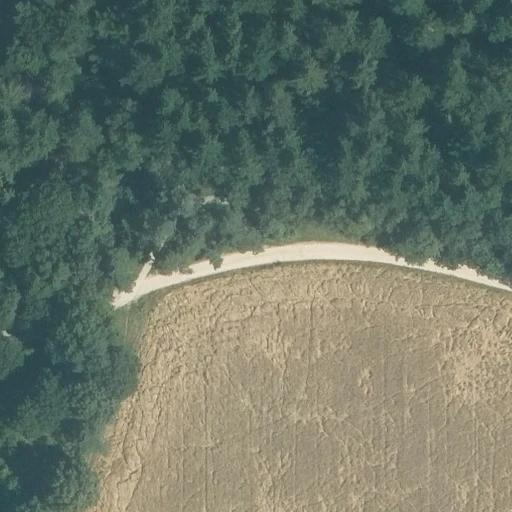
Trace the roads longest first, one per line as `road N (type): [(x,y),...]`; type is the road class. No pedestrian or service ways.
road 1 (track): [(143,284),(299,252),(401,258),(505,284)]
road 2 (unclassified): [(10,212),(57,176),(96,0)]
road 3 (track): [(143,284),(0,330)]
road 4 (track): [(102,298),(57,176)]
